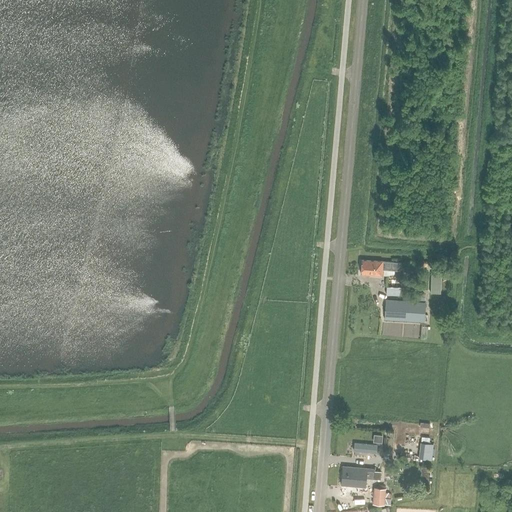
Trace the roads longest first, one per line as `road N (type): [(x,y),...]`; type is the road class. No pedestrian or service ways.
road 1 (residential): [(320,511),(363,0)]
road 2 (track): [(310,446),(180,437),(172,429)]
